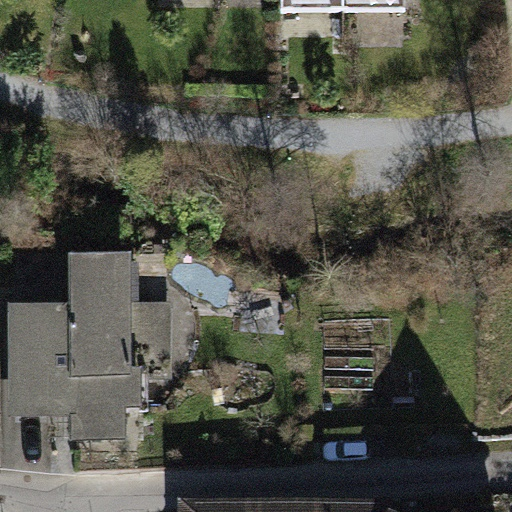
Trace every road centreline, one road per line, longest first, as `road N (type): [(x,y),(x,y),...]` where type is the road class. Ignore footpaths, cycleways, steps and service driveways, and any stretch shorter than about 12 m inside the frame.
road 1 (track): [(0,82),(190,129),(342,137),(511,124)]
road 2 (residential): [(51,507),(511,473)]
